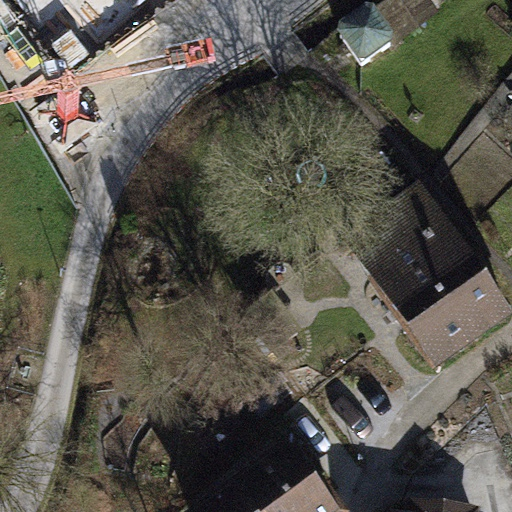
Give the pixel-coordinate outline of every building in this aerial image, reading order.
[(45,0),(91,49),(105,36),(72,0),(45,0)] [(79,0),(115,40),(160,0),(79,0)] [(362,66),(390,46),(369,17),(341,37),(362,66)] [(357,245),(439,362),(508,313),(426,197),(357,245)] [(214,511),(335,511),(308,476),(315,471),(298,449),(251,485),(244,476),(217,497),(224,505),(214,511)]
